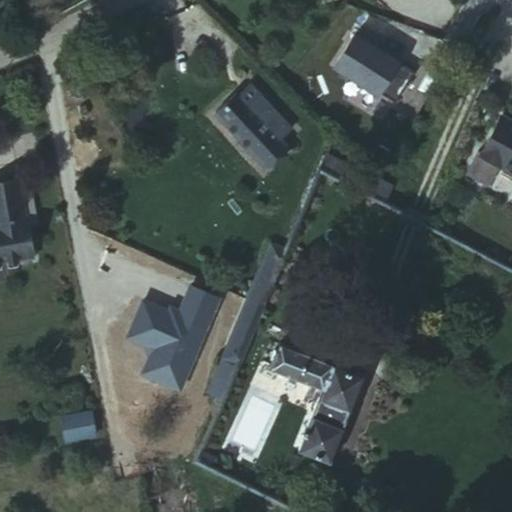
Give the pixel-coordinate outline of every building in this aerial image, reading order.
[(251,59),(230,80),(276,128),(297,106),(296,105),(307,94),(264,50),(253,61),(251,59)] [(511,160),(511,121),(495,112),(475,150),(472,148),(461,170),(483,182),(498,154),(511,160)] [(44,197),(51,196),(42,143),(7,149),(14,189),(0,190),(0,247),(1,248),(7,231),(28,228),(27,220),(40,218),(44,201),(44,197)] [(27,220),(28,228),(56,223),(51,196),(44,197),(44,201),(40,218),(27,220)] [(280,276),(299,225),(289,220),(267,271),(280,276)] [(278,279),(280,276),(267,271),(239,339),(251,346),(278,279)] [(376,351),(288,316),(279,338),(340,364),(319,427),(347,437),(376,351)] [(62,441),(95,437),(92,410),(59,414),(62,441)] [(219,425),(214,437),(228,445),(234,433),(219,425)]
